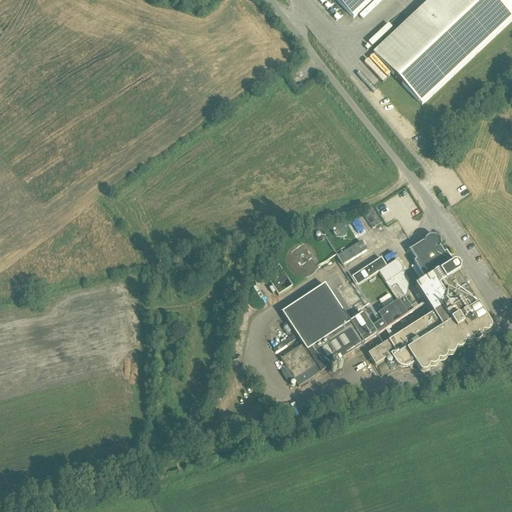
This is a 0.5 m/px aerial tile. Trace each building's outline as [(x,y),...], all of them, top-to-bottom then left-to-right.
[(334,0),(353,19),(373,0),(334,0)] [(511,0),(431,0),(373,55),(421,106),(511,20),(511,0)] [(402,224),(419,214),(409,197),(388,209),(395,221),(399,219),(402,224)] [(363,216),(372,230),(380,224),(372,211),(363,216)] [(341,235),(351,231),(347,219),(337,223),(341,235)] [(451,266),(450,265),(453,264),(446,253),(444,255),(433,238),(410,252),(417,263),(414,264),(426,282),(415,288),(433,316),(368,357),(375,367),(391,358),(396,365),(405,360),(410,369),(416,365),(422,374),(490,331),(484,322),(486,321),(458,277),(459,276),(460,271),(458,268),(454,267),(453,265),(451,266)] [(338,256),(344,266),(368,251),(362,242),(338,256)] [(312,267),(312,264),(311,261),(310,259),(308,257),(304,254),(301,253),(298,253),(295,253),(293,254),(291,255),(288,257),(286,259),(285,261),(284,263),(284,266),(284,269),(285,272),(286,274),(287,276),(289,278),(292,279),(294,280),(297,281),(300,281),(303,280),(306,278),(308,277),(310,275),(311,273),(312,270),(312,267)] [(380,259),(351,278),(357,287),(378,274),(387,269),(380,259)] [(382,322),(371,329),(376,337),(414,312),(406,299),(409,282),(396,262),(387,269),(378,274),(397,303),(377,316),(382,322)] [(266,275),(279,295),(293,286),(280,266),(266,275)] [(308,351),(351,322),(326,284),(283,312),(308,351)] [(363,316),(307,352),(321,374),(376,337),(371,329),(363,316)] [(494,348),(490,342),(480,348),(484,355),(494,348)] [(299,388),(320,374),(302,347),(281,360),(299,388)]
